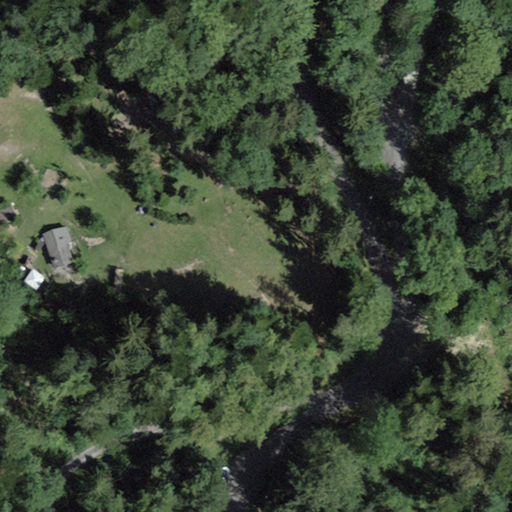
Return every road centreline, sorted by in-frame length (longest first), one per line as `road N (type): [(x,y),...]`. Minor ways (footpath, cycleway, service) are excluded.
road 1 (unclassified): [(353,390),(391,350),(396,304),(297,76),(295,25),(303,0)]
road 2 (unclassified): [(353,390),(103,445),(59,477),(47,511)]
road 3 (track): [(390,280),(398,260),(395,135),(419,39),(441,0)]
road 4 (unclassified): [(234,511),(262,452),(353,390)]
